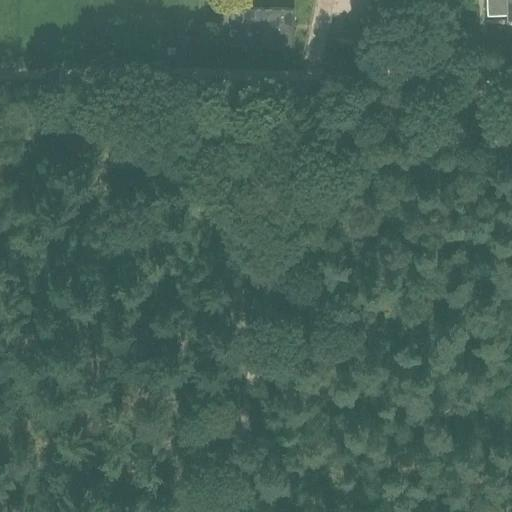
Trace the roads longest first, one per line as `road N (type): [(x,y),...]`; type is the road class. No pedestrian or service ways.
road 1 (track): [(222,511),(310,78)]
road 2 (track): [(0,76),(310,78)]
road 3 (track): [(310,78),(511,77)]
